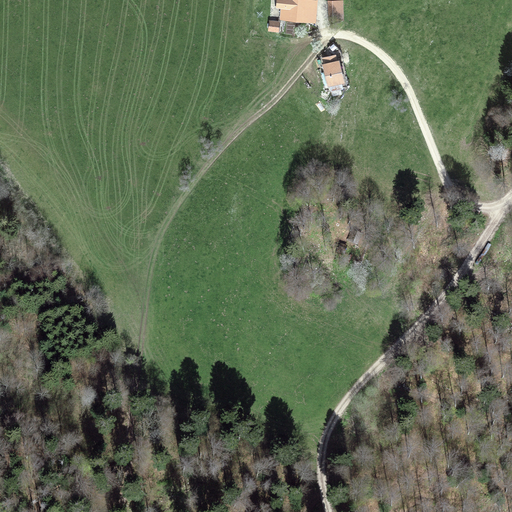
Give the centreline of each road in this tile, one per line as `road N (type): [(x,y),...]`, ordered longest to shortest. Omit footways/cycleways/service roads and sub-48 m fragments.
road 1 (track): [(314,511),(311,475),(322,431),(350,387),(446,299),(511,190)]
road 2 (track): [(508,197),(462,204),(406,84),(357,37),(323,33),(278,46)]
